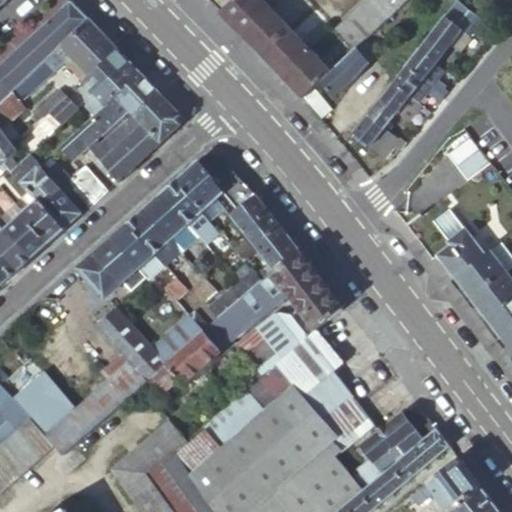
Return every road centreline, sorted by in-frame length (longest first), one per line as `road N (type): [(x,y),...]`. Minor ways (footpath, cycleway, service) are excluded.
road 1 (residential): [(0,310),(238,100)]
road 2 (tertiary): [(344,227),(511,444)]
road 3 (residential): [(344,227),(377,201),(511,42)]
road 4 (tertiary): [(238,100),(344,227)]
road 5 (tertiary): [(142,0),(238,100)]
